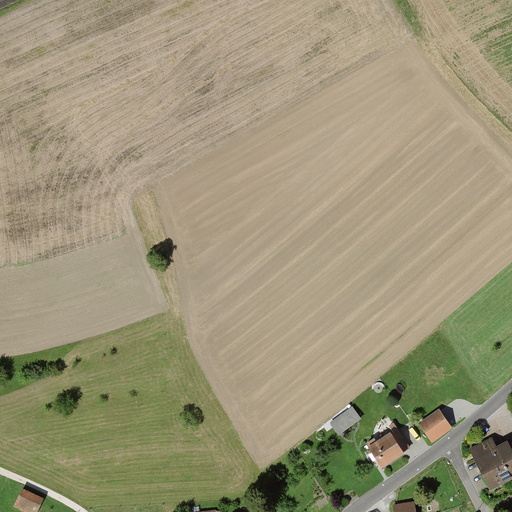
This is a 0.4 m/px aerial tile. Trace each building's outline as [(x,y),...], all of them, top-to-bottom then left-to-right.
[(341,435),(364,418),(354,404),(331,421),(341,435)] [(419,425),(431,441),(451,427),(439,410),(419,425)] [(498,442),(505,439),(501,431),(494,434),(498,442)] [(385,468),(406,454),(392,433),(378,442),(375,438),(367,443),(377,456),(385,468)] [(491,485),(511,474),(511,443),(499,450),(493,438),(472,448),(478,460),(491,485)] [(20,488),(13,504),(31,511),(34,511),(41,497),(20,488)] [(415,511),(414,503),(394,506),(395,511),(415,511)]
